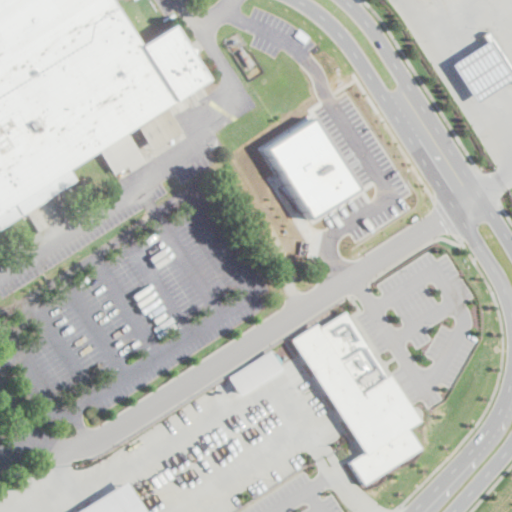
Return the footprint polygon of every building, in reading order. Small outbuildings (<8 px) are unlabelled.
[(109,0),(111,3),(139,47),(171,26),(184,47),(191,57),(205,80),(201,83),(194,87),(191,89),(187,92),(172,101),(162,108),(177,133),(150,150),(133,125),(123,132),(142,163),(118,178),(116,180),(97,149),(67,169),(75,181),(60,191),(45,200),(52,211),(41,217),(38,212),(30,217),(24,221),(21,216),(7,224),(1,228),(0,228),(0,0),(109,0)] [(486,30),(511,69),(511,82),(511,83),(508,78),(473,101),(449,64),(485,40),(480,34),(486,30)] [(252,65),(248,68),(238,52),(239,51),(242,49),(252,65)] [(261,146),(307,219),(358,185),(314,113),(261,146)] [(343,310),(385,374),(386,373),(416,419),(405,427),(418,447),(361,482),(347,460),(362,451),(289,338),(313,322),(317,328),(343,310)] [(279,368),(238,394),(226,375),(267,349),(279,368)] [(141,511),(72,511),(122,480),(141,511)]
